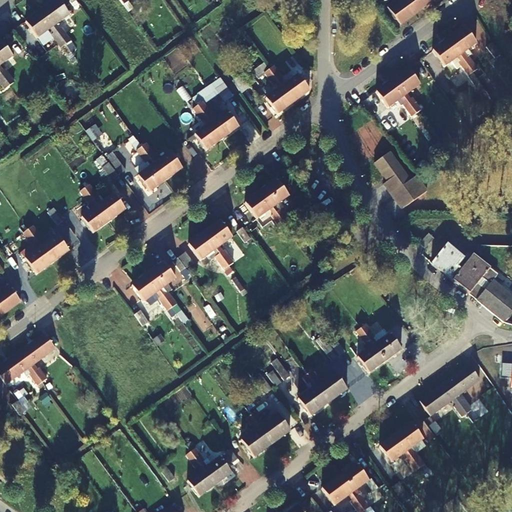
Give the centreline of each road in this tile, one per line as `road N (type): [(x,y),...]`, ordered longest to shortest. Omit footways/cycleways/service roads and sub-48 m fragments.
road 1 (residential): [(0,346),(324,104)]
road 2 (residential): [(232,511),(484,325)]
road 3 (residential): [(484,325),(382,234),(342,169),(324,104)]
road 4 (residential): [(324,104),(466,0)]
